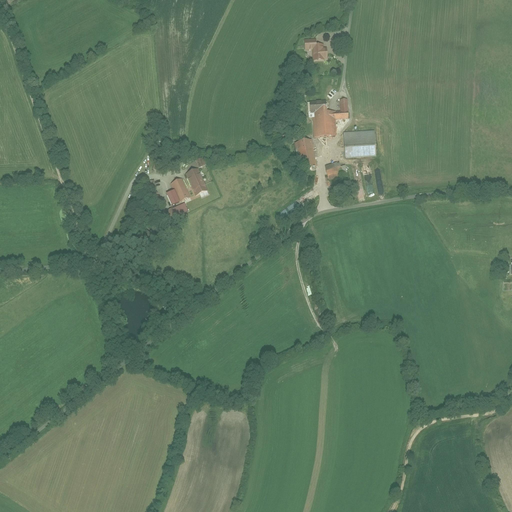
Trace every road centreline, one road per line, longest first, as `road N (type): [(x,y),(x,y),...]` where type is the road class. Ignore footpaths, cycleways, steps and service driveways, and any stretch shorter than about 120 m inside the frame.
road 1 (residential): [(511,191),(398,198),(323,214),(198,301)]
road 2 (residential): [(94,262),(2,12)]
road 3 (residential): [(198,301),(0,460)]
road 4 (track): [(392,511),(411,437),(434,423),(494,410),(511,392)]
road 5 (residential): [(94,262),(119,236),(143,180),(172,174)]
